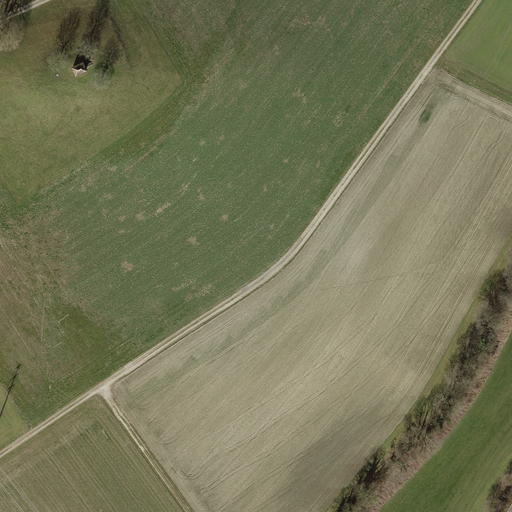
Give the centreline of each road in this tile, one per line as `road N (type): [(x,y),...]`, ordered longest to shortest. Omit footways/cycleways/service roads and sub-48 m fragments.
road 1 (track): [(0,456),(280,266),(479,0)]
road 2 (track): [(101,386),(189,511)]
